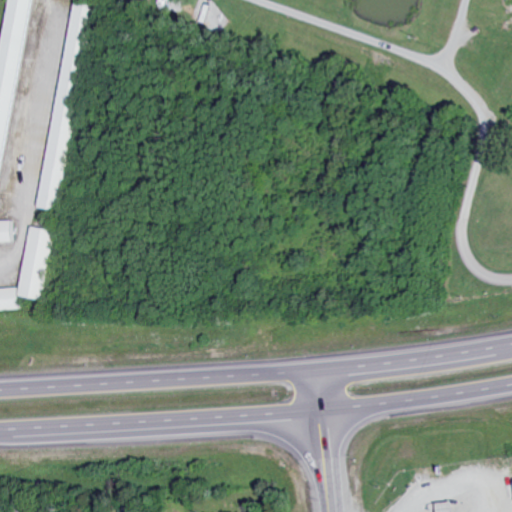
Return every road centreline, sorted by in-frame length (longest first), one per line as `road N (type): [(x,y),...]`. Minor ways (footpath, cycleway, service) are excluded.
road 1 (trunk): [(511,341),(344,365),(0,387)]
road 2 (trunk): [(0,429),(320,411),(511,385)]
road 3 (secondary): [(330,511),(315,367)]
